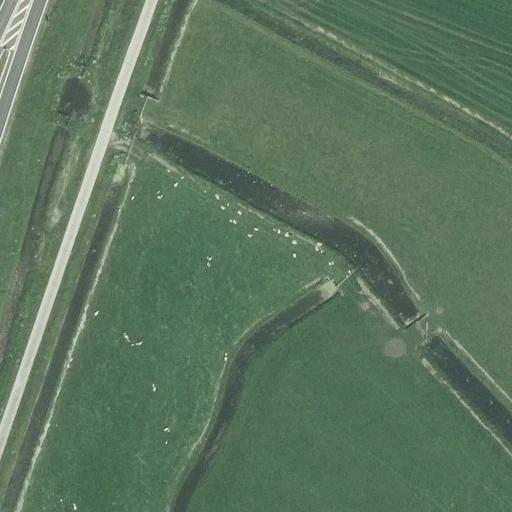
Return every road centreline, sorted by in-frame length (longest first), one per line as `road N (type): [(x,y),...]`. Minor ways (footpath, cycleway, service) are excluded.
road 1 (track): [(0,445),(152,0)]
road 2 (trunk): [(0,128),(41,0)]
